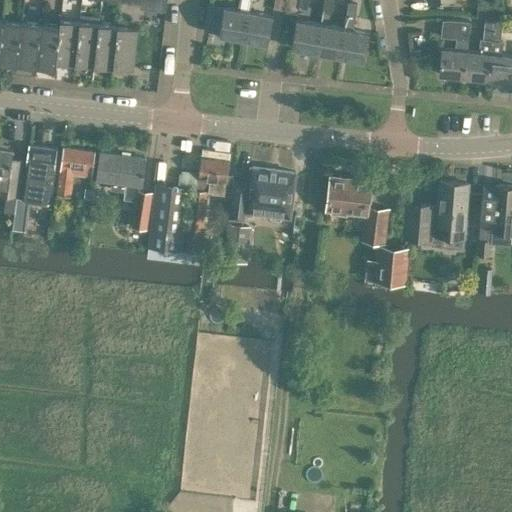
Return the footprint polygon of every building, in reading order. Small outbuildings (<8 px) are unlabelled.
[(276,0),(274,12),(284,14),(286,0),(276,0)] [(298,18),(299,11),(298,10),(300,0),(288,0),(285,16),(298,18)] [(300,0),(298,10),(299,11),(308,12),(309,0),(300,0)] [(483,0),(483,7),(495,9),(495,0),(483,0)] [(334,2),(325,1),(323,15),(332,17),(334,2)] [(348,5),(344,32),(339,60),(363,64),(368,37),(353,34),(358,7),(348,5)] [(485,20),(493,21),(499,22),(501,22),(501,20),(503,9),(495,9),(483,7),(479,7),(477,20),(485,20)] [(244,41),(249,14),(224,9),(219,37),(244,41)] [(249,14),(244,41),(268,46),(273,18),(249,14)] [(78,25),(73,66),(92,68),(97,27),(97,21),(78,19),(78,25)] [(466,54),(463,80),(464,80),(487,83),(489,63),(490,57),(491,43),(493,21),(485,20),(485,23),(483,42),(481,42),(479,56),(467,54),(466,54)] [(489,63),(487,83),(511,86),(511,80),(511,59),(502,58),(504,44),(501,44),(502,34),(511,35),(511,23),(503,22),(501,22),(499,22),(493,21),(491,43),(490,57),(489,63)] [(58,31),(54,64),(73,66),(78,25),(59,23),(58,31)] [(315,55),(320,28),(296,23),(291,51),(315,55)] [(439,77),(463,80),(466,54),(467,54),(471,25),(451,23),(443,23),(441,40),(457,41),(456,53),(442,51),(439,77)] [(0,24),(0,65),(15,67),(19,26),(0,24)] [(116,29),(111,71),(131,73),(136,32),(132,31),(133,26),(116,24),(116,29)] [(19,26),(15,67),(34,69),(38,28),(19,26)] [(97,27),(92,68),(111,71),(116,29),(97,27)] [(38,28),(34,69),(53,72),(54,64),(58,31),(38,28)] [(320,28),(315,55),(339,60),(344,32),(320,28)] [(209,131),(207,139),(212,140),(211,147),(220,150),(224,134),(209,131)] [(20,182),(17,201),(50,206),(58,153),(30,149),(25,183),(20,182)] [(0,150),(0,188),(2,189),(1,197),(7,198),(5,215),(12,216),(15,216),(17,201),(20,182),(23,163),(13,161),(14,152),(0,150)] [(57,199),(71,200),(74,179),(91,181),(95,154),(64,150),(57,199)] [(100,154),(96,183),(99,184),(113,186),(112,193),(125,195),(126,187),(142,190),(146,161),(102,155),(100,154)] [(196,166),(185,162),(180,175),(191,179),(196,166)] [(148,260),(148,261),(200,268),(200,266),(201,254),(203,240),(205,227),(208,202),(209,196),(234,199),(235,188),(235,184),(228,183),(230,168),(204,165),(199,164),(195,194),(191,194),(186,235),(182,235),(187,194),(186,193),(156,190),(149,246),(149,251),(148,260)] [(234,199),(233,205),(231,225),(244,227),(247,205),(288,210),(292,178),(251,173),(249,190),(235,188),(234,199)] [(361,244),(380,246),(384,214),(366,212),(369,187),(328,183),(325,215),(364,220),(361,244)] [(438,208),(429,207),(409,206),(406,241),(432,243),(432,238),(465,241),(469,186),(440,183),(438,208)] [(481,217),(478,258),(490,259),(491,247),(511,248),(511,241),(511,190),(496,189),(495,191),(484,190),(481,217)] [(139,194),(134,230),(146,232),(152,196),(139,194)] [(98,203),(88,201),(87,213),(96,214),(98,203)] [(27,235),(28,223),(15,221),(13,233),(27,235)] [(88,221),(87,231),(94,232),(95,221),(88,221)] [(247,266),(248,258),(251,229),(228,226),(224,264),(247,266)] [(405,253),(386,251),(376,250),(375,265),(366,264),(364,284),(402,289),(405,253)] [(478,295),(478,296),(491,297),(491,295),(493,273),(480,272),(478,295)] [(205,504),(222,505),(223,491),(206,490),(205,504)]
